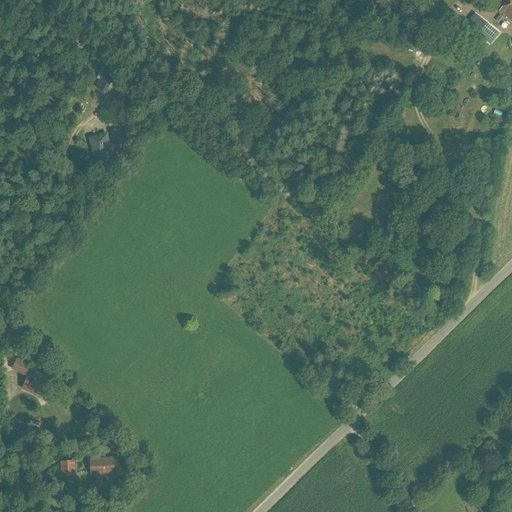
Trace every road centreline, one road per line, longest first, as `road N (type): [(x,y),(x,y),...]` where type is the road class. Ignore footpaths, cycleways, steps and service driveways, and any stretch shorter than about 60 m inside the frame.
road 1 (track): [(137,0),(169,102),(262,195),(264,211),(215,277),(219,297),(359,417)]
road 2 (unclassified): [(262,511),(511,268)]
road 3 (track): [(130,0),(0,308)]
road 4 (track): [(418,42),(188,0)]
